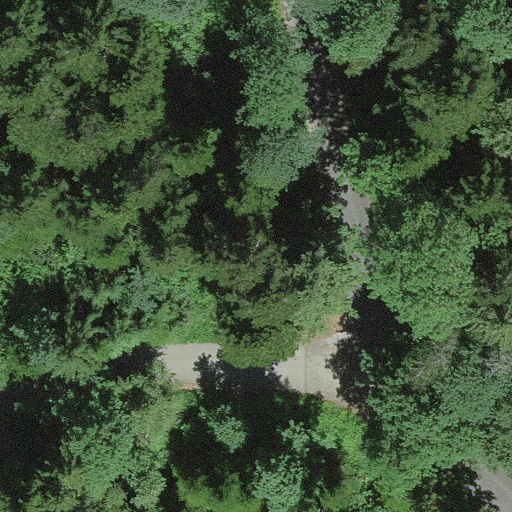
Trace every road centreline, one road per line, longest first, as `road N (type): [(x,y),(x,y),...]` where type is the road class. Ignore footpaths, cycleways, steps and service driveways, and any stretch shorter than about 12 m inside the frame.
road 1 (unclassified): [(404,386),(264,375),(94,376),(0,415)]
road 2 (unclassified): [(308,0),(365,272),(404,386)]
road 3 (unclassified): [(404,386),(437,437),(511,511)]
